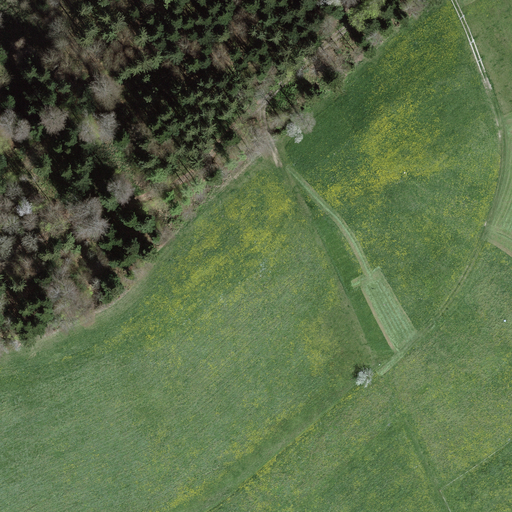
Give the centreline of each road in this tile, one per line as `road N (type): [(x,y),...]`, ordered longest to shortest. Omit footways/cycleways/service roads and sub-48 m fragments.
road 1 (track): [(453,0),(503,147),(477,248),(427,328),(209,511)]
road 2 (track): [(388,0),(329,40),(181,179),(82,217),(0,261)]
